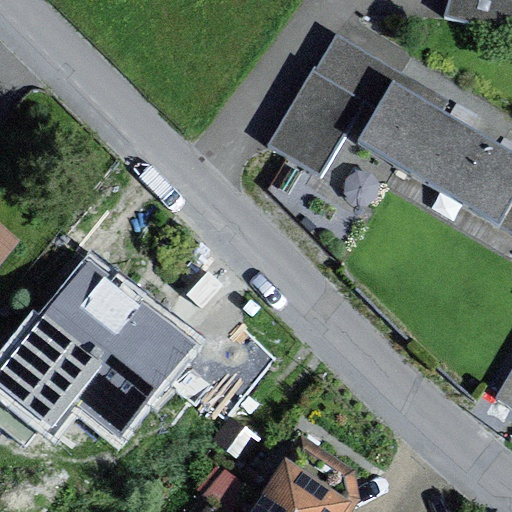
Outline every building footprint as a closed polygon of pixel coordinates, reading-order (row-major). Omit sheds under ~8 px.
[(511,0),(453,0),(449,17),(511,34),(511,0)] [(511,235),(511,155),(442,112),(447,102),(335,37),(267,146),(322,177),(346,134),(511,235)] [(0,251),(13,236),(0,225),(0,251)] [(200,348),(90,254),(0,359),(0,375),(103,463),(200,348)] [(511,374),(498,399),(511,407),(511,374)] [(339,511),(349,497),(284,455),(246,511),(339,511)]
